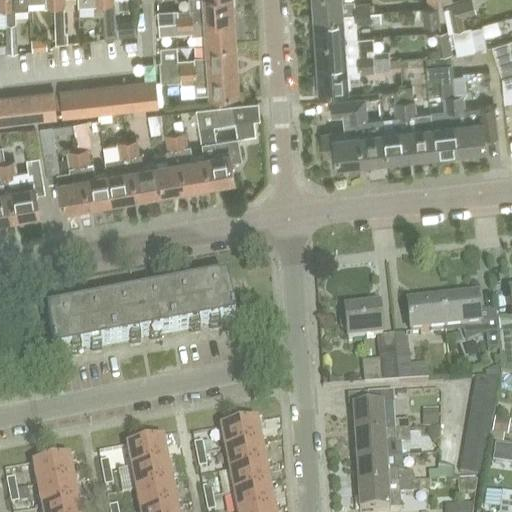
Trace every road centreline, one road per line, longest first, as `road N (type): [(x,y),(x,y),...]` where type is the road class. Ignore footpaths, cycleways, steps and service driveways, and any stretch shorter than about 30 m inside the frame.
road 1 (residential): [(0,418),(300,361)]
road 2 (unclassified): [(0,269),(288,219)]
road 3 (unclassified): [(288,219),(511,194)]
road 4 (residential): [(288,219),(271,0)]
road 5 (residential): [(313,511),(300,361)]
road 6 (residential): [(300,361),(288,219)]
